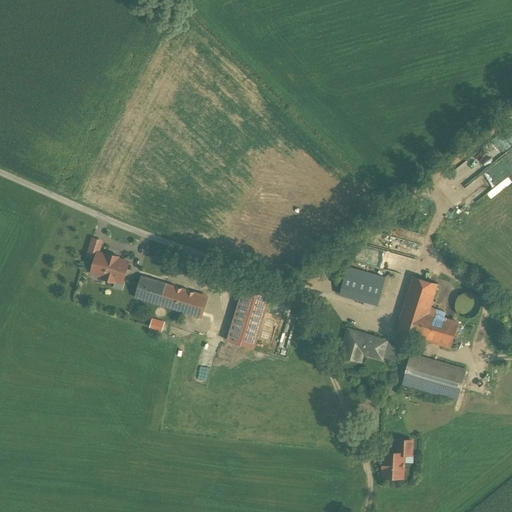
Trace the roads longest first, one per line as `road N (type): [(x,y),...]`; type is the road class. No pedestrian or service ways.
road 1 (track): [(511,114),(295,285),(369,472),(366,511)]
road 2 (unclassified): [(0,171),(163,242),(295,285)]
road 3 (unknown): [(324,262),(404,289),(392,330),(459,343)]
